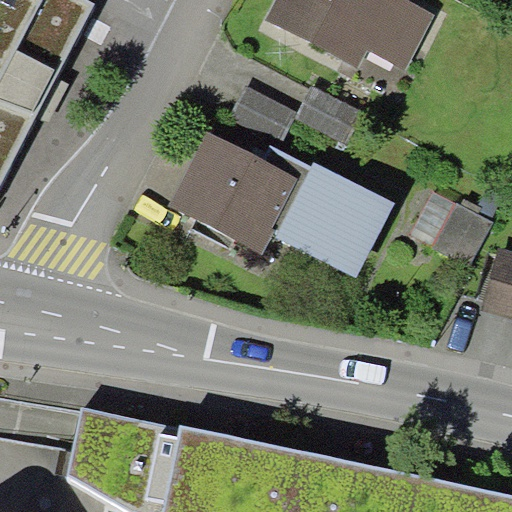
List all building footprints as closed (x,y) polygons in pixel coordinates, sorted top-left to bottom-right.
[(84,0),(0,0),(0,189),(94,5),(84,0)] [(434,12),(410,0),(274,0),(265,18),(358,67),(368,48),(404,68),(434,12)] [(363,110),(311,84),(298,111),(295,117),(347,143),(363,110)] [(298,111),(247,85),(230,118),(282,143),(295,117),(298,111)] [(251,152),(208,130),(169,206),(195,219),(235,239),(262,253),(271,235),(356,278),(395,202),(314,160),(311,165),(269,143),(266,151),(255,145),(251,152)] [(494,223),(429,187),(406,228),(471,264),(494,223)] [(235,239),(195,219),(190,230),(229,249),(235,239)] [(511,251),(499,248),(481,310),(511,318),(511,251)] [(179,427),(81,406),(67,476),(124,511),(511,511),(511,493),(180,424),(179,427)]
